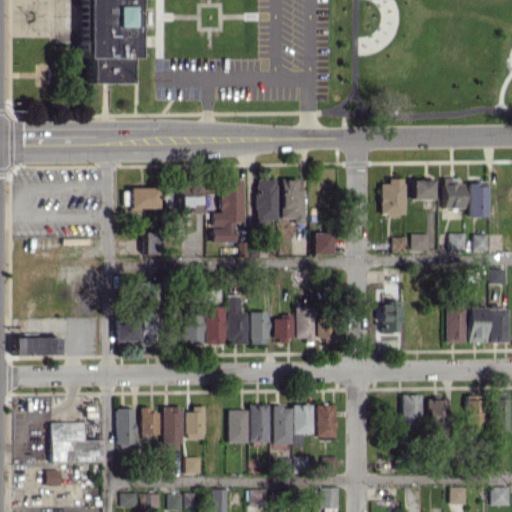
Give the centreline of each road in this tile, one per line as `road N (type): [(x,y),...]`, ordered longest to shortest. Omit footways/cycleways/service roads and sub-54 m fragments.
road 1 (residential): [(0,374),(511,367)]
road 2 (tertiary): [(0,140),(511,133)]
road 3 (residential): [(356,136),(354,511)]
